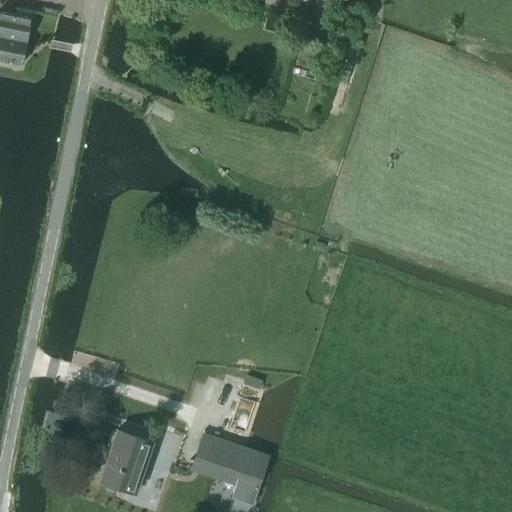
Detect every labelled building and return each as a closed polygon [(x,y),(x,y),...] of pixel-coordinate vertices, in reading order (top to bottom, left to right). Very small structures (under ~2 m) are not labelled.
[(0,37),(25,43),(30,19),(0,12),(0,37)] [(25,43),(0,37),(0,61),(21,66),(25,43)] [(351,39),(346,54),(355,57),(360,42),(351,39)] [(345,59),(338,79),(345,82),(352,61),(345,59)] [(315,241),(313,248),(321,251),(324,244),(315,241)] [(134,493),(151,441),(117,430),(100,481),(134,493)] [(203,435),(194,462),(238,477),(231,497),(252,505),(268,457),(203,435)]
